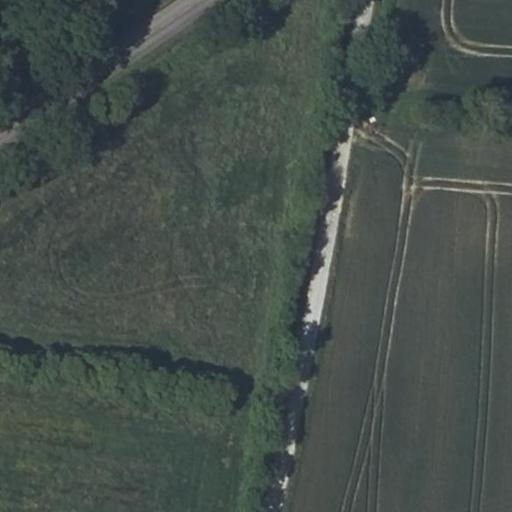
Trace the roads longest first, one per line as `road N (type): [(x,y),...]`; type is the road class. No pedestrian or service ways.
road 1 (track): [(273,511),(358,0)]
road 2 (secondary): [(0,134),(198,0)]
